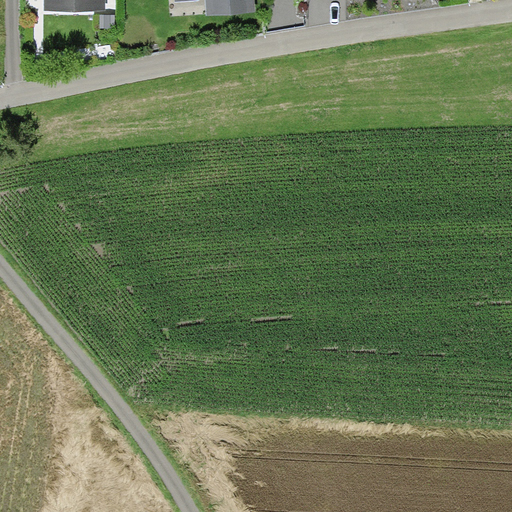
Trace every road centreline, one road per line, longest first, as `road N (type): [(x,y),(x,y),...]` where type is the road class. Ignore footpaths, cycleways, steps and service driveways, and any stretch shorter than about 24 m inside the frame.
road 1 (residential): [(14,97),(174,60),(511,10)]
road 2 (track): [(0,257),(99,376),(183,511)]
